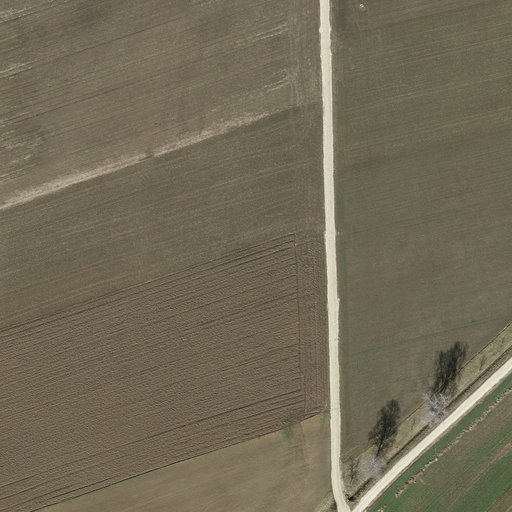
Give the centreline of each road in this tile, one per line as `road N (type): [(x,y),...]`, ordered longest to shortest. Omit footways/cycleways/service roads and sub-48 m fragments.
road 1 (track): [(326,0),(336,463),(345,511)]
road 2 (track): [(356,511),(511,363)]
